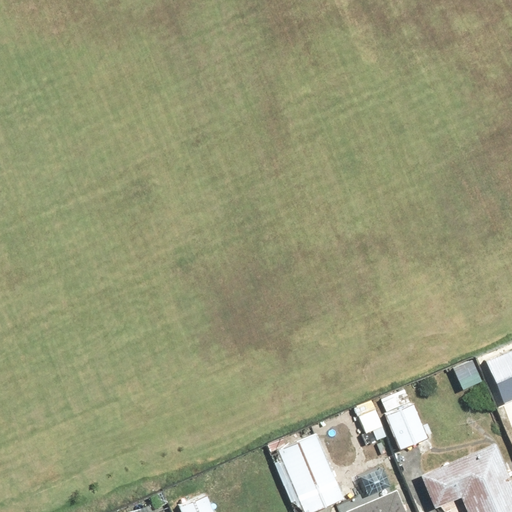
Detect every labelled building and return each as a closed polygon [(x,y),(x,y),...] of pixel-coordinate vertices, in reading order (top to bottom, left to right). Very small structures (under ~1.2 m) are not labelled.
[(511,349),(485,362),(505,407),(511,403),(511,349)] [(480,380),(470,357),(450,366),(461,389),(480,380)] [(386,414),(400,447),(428,435),(414,402),(386,414)] [(275,446),(302,511),(308,511),(343,498),(314,430),(275,446)] [(460,496),(466,511),(511,511),(511,484),(494,440),(418,471),(432,507),(460,496)] [(344,510),(345,511),(405,511),(396,488),(344,510)] [(178,505),(180,511),(215,511),(209,493),(178,505)]
